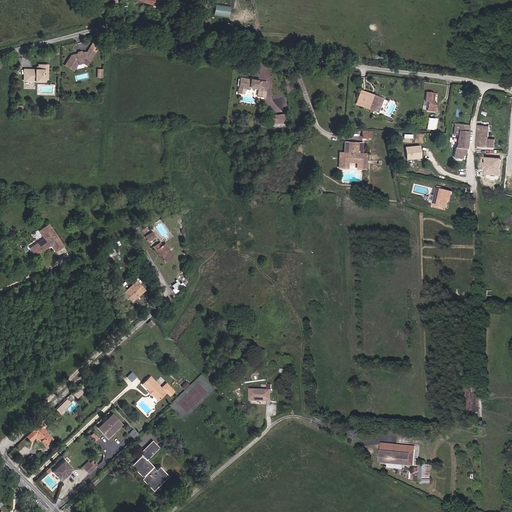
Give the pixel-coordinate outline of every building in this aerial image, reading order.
[(184,13),(187,4),(176,0),(172,0),(170,8),(184,13)] [(216,3),(214,15),(229,17),(231,6),(216,3)] [(94,53),(98,47),(93,43),(89,50),(94,53)] [(87,65),(94,53),(89,50),(87,53),(85,52),(81,53),(78,54),(71,55),(65,65),(73,71),(77,64),(83,63),(87,65)] [(45,78),(45,70),(48,70),(48,65),(39,65),(39,68),(39,70),(37,70),(24,70),(24,81),(31,81),(31,79),(36,79),(36,78),(45,78)] [(45,81),(45,79),(48,79),(48,70),(45,70),(45,78),(36,78),(36,79),(31,79),(31,81),(45,81)] [(264,97),(266,82),(260,81),(251,79),(251,80),(250,81),(247,81),(248,79),(240,78),(239,88),(245,89),(249,89),(249,87),(258,88),(257,96),(264,97)] [(361,106),(366,94),(374,97),(374,96),(361,91),(356,104),(361,106)] [(435,112),(436,102),(433,102),(434,93),(425,92),(424,101),(428,102),(427,111),(435,112)] [(378,112),(383,99),(374,96),(374,97),(366,94),(361,106),(378,112)] [(285,122),(284,115),(272,116),(273,123),(285,122)] [(435,127),(435,119),(428,118),(427,126),(435,127)] [(467,148),(470,125),(455,123),(453,134),(458,135),(457,147),(467,148)] [(488,139),(489,126),(478,125),(477,132),(476,146),(494,147),(495,139),(488,139)] [(366,169),(367,154),(362,154),(358,154),(358,143),(349,143),(349,153),(344,153),(340,153),(339,168),(348,168),(348,162),(357,162),(357,168),(366,169)] [(421,145),(406,146),(406,159),(422,158),(421,145)] [(466,154),(467,148),(457,147),(455,147),(454,157),(463,158),(463,154),(466,154)] [(501,160),(484,158),(482,175),(499,176),(501,160)] [(450,202),(452,192),(437,188),(433,206),(446,209),(448,201),(450,202)] [(63,246),(48,225),(39,231),(44,239),(30,248),(35,255),(51,244),(56,251),(63,246)] [(148,241),(155,237),(152,232),(145,237),(148,241)] [(157,249),(161,246),(159,242),(153,246),(159,256),(161,255),(157,249)] [(173,257),(165,243),(161,246),(157,249),(161,255),(165,262),(173,257)] [(107,258),(117,254),(115,249),(105,254),(107,258)] [(177,291),(187,283),(185,280),(174,288),(177,291)] [(138,296),(145,290),(136,281),(124,293),(131,301),(137,295),(138,296)] [(132,371),(127,376),(132,381),(137,376),(132,371)] [(174,392),(166,383),(161,388),(150,377),(142,384),(149,391),(152,394),(158,400),(166,392),(170,396),(174,392)] [(479,412),(479,394),(477,394),(477,388),(472,388),(472,382),(467,382),(467,400),(466,400),(466,414),(477,414),(477,412),(479,412)] [(271,401),(271,385),(267,385),(267,390),(250,389),(250,401),(271,401)] [(77,398),(83,393),(78,388),(72,393),(77,398)] [(65,408),(70,403),(67,399),(61,405),(65,408)] [(107,437),(121,424),(112,414),(98,428),(107,437)] [(52,439),(43,429),(38,425),(26,436),(31,441),(36,436),(45,446),(52,439)] [(139,434),(134,429),(129,433),(134,438),(139,434)] [(94,432),(90,435),(95,441),(99,438),(94,432)] [(157,471),(146,460),(159,448),(152,441),(140,453),(143,456),(132,466),(143,478),(154,488),(166,476),(158,469),(157,471)] [(413,465),(414,447),(382,444),(380,462),(413,465)] [(70,471),(72,469),(64,460),(52,472),(60,480),(62,478),(70,471)] [(84,469),(90,463),(89,461),(82,468),(84,469)] [(89,474),(95,468),(90,463),(84,469),(88,474),(89,474)] [(430,483),(430,465),(422,465),(422,479),(418,480),(418,468),(413,468),(414,481),(420,481),(420,483),(430,483)] [(153,491),(168,476),(160,467),(158,469),(166,476),(154,488),(143,478),(142,479),(153,491)]
